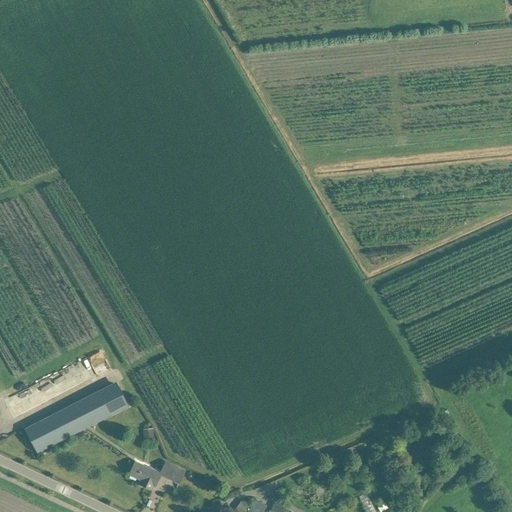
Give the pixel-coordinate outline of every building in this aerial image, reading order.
[(52,376),(45,379),(51,396),(58,393),(52,376)] [(96,391),(34,424),(25,429),(37,452),(46,448),(107,415),(108,417),(131,406),(121,386),(99,397),(96,391)] [(153,428),(144,429),(144,439),(154,438),(153,428)] [(155,486),(161,473),(136,462),(130,474),(145,481),(143,485),(152,489),(154,486),(155,486)] [(166,462),(161,473),(179,482),(185,470),(166,462)] [(263,511),(267,506),(256,499),(251,507),(241,500),(233,511),(263,511)] [(294,511),(275,502),(271,510),(273,511),(294,511)]
